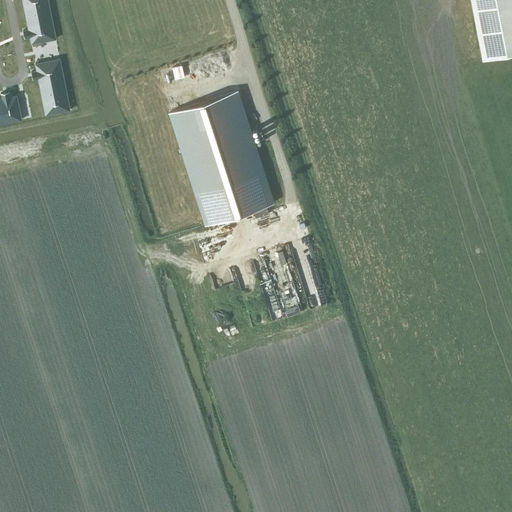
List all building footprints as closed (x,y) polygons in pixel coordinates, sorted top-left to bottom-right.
[(48,0),(22,0),(29,29),(23,30),(25,38),(30,37),(31,44),(56,39),(48,0)] [(511,0),(471,0),(483,59),(511,53),(511,0)] [(37,70),(31,71),(33,79),(38,78),(46,115),(70,110),(60,58),(35,63),(37,70)] [(237,90),(170,112),(206,224),(273,203),(237,90)] [(2,98),(0,98),(0,123),(22,120),(17,95),(10,96),(9,91),(1,93),(2,98)]
